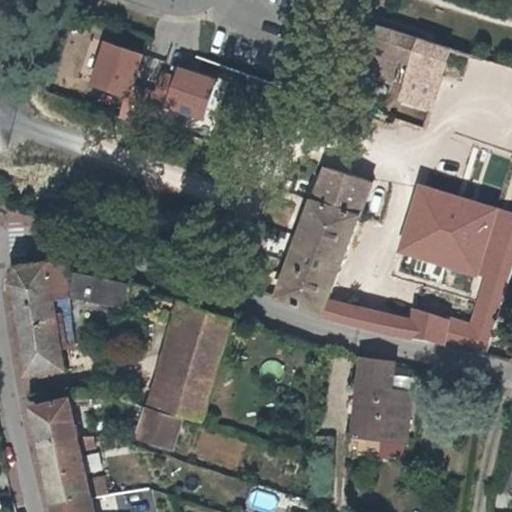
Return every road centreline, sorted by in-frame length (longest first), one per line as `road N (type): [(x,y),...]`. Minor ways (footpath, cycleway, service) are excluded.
road 1 (residential): [(511,375),(333,334),(0,230)]
road 2 (residential): [(0,343),(34,511)]
